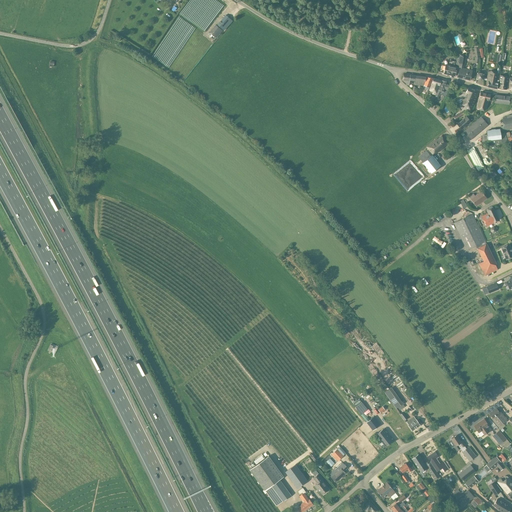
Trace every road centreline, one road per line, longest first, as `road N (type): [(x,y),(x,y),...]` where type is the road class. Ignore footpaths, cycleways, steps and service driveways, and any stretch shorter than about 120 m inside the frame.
road 1 (motorway): [(205,511),(0,116)]
road 2 (motorway): [(0,173),(175,511)]
road 3 (residential): [(507,212),(394,69)]
road 4 (tertiary): [(361,484),(511,391)]
road 5 (residential): [(394,69),(297,34),(238,0)]
road 6 (residential): [(394,69),(511,93)]
